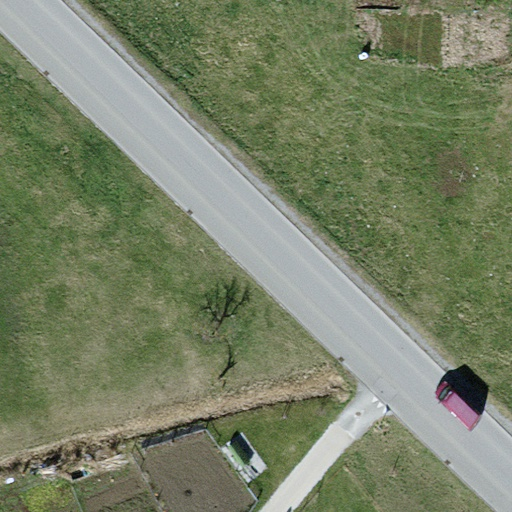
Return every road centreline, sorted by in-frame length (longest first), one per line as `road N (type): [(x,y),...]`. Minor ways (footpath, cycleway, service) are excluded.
road 1 (unclassified): [(511,483),(15,0)]
road 2 (track): [(394,371),(281,511)]
